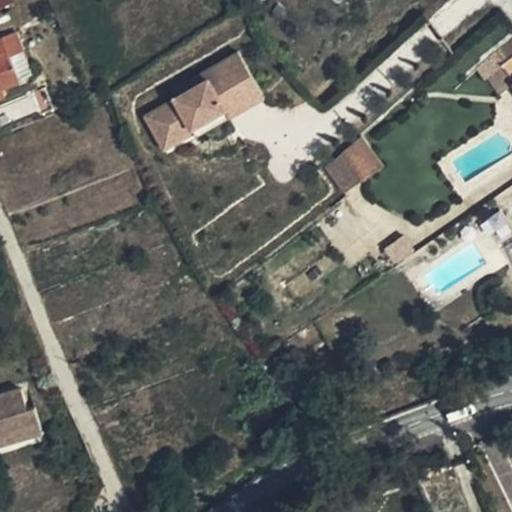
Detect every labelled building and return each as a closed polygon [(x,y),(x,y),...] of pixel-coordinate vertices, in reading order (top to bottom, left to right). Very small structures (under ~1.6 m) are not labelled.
[(0,0),(0,8),(13,2),(12,0),(0,0)] [(24,51),(16,32),(0,38),(0,89),(20,82),(19,79),(33,73),(23,51),(24,51)] [(511,38),(494,53),(504,65),(502,67),(511,79),(511,38)] [(504,65),(494,53),(487,57),(488,59),(474,70),(484,81),(490,76),(502,67),(504,65)] [(243,58),(139,109),(160,151),(264,99),(243,58)] [(511,79),(502,67),(490,76),(502,92),(511,85),(511,79)] [(361,136),(324,168),(343,193),(384,165),(361,136)] [(405,235),(385,249),(393,262),(413,248),(405,235)] [(257,361),(288,398),(299,389),(268,353),(257,361)] [(0,429),(38,418),(35,406),(28,409),(21,389),(0,395),(0,429)]
